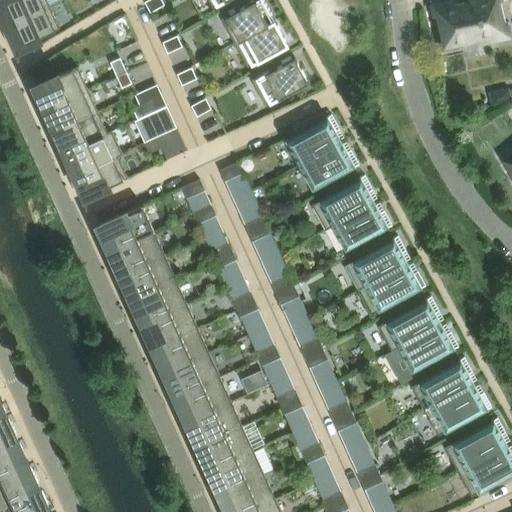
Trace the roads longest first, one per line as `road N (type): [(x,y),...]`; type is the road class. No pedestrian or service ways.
road 1 (residential): [(202,511),(0,65)]
road 2 (residential): [(511,247),(464,195),(438,150),(414,91),(399,0)]
road 3 (residential): [(0,350),(72,511)]
